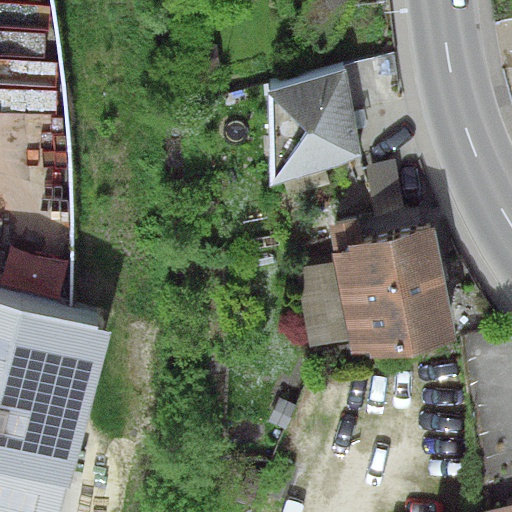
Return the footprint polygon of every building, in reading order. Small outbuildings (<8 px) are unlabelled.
[(306,0),(289,25),(322,48),(356,0),(306,0)] [(395,54),(377,57),(379,76),(398,73),(395,54)] [(362,155),(347,69),(267,92),(269,186),(362,155)] [(394,160),(366,166),(375,211),(364,214),(368,234),(420,224),(416,202),(403,205),(394,160)] [(458,341),(437,229),(366,242),(361,216),(326,223),(334,262),(348,340),(351,356),(372,352),(373,356),(458,341)] [(10,249),(0,287),(0,301),(54,316),(67,266),(10,249)] [(348,340),(334,262),(297,268),(312,347),(348,340)] [(0,511),(60,511),(67,487),(70,487),(112,332),(54,316),(0,301),(0,511)]
